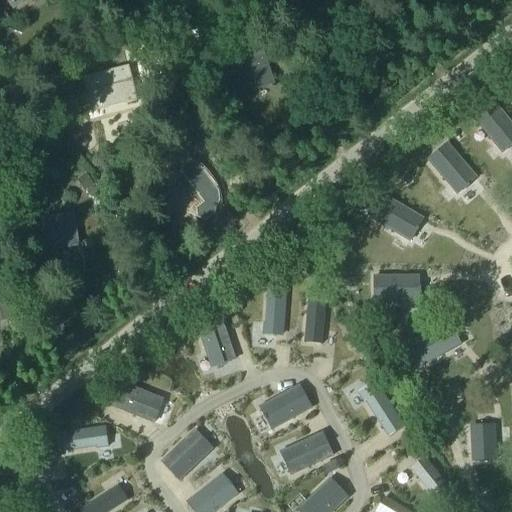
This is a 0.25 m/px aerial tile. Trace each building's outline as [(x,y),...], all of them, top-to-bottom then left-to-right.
[(271,84),(260,50),(231,61),(235,74),(243,71),(250,92),(271,84)] [(127,69),(83,81),(87,95),(91,112),(99,110),(125,103),(126,105),(136,103),(127,69)] [(162,92),(172,96),(179,79),(169,75),(162,92)] [(511,129),(493,106),(474,121),(502,156),(509,149),(510,150),(511,148),(511,129)] [(446,148),(427,164),(456,197),(463,191),(464,192),(468,189),(467,188),(475,181),(446,148)] [(230,152),(218,161),(226,172),(238,164),(230,152)] [(185,160),(179,165),(180,174),(190,189),(199,193),(199,203),(192,208),(193,218),(201,220),(207,216),(208,207),(214,202),(216,192),(194,165),(193,163),(185,160)] [(85,176),(76,182),(83,192),(92,186),(85,176)] [(384,200),(371,222),(409,244),(414,235),(416,236),(418,232),(417,231),(422,222),(384,200)] [(67,225),(66,218),(43,223),(47,247),(47,251),(49,250),(49,249),(68,246),(68,248),(76,247),(73,224),(67,225)] [(419,280),(375,280),(375,305),(419,305),(419,295),(421,295),(421,290),(419,290),(419,280)] [(265,325),(264,337),(275,338),(275,337),(283,338),(286,288),(269,287),(266,326),(265,325)] [(309,299),(305,343),(322,345),(326,301),(309,299)] [(232,305),(220,309),(223,317),(235,313),(232,305)] [(219,321),(195,329),(210,372),(234,364),(219,321)] [(448,326),(410,347),(422,369),(460,348),(456,339),(457,338),(454,334),(453,335),(448,326)] [(368,388),(358,395),(364,405),(365,405),(388,440),(404,430),(376,385),(369,390),(368,388)] [(119,386),(110,409),(153,425),(162,402),(119,386)] [(299,389),(260,410),(265,419),(264,420),(266,424),(267,423),(272,432),(311,411),(299,389)] [(104,430),(55,437),(57,455),(96,449),(96,451),(108,449),(106,438),(105,438),(104,430)] [(494,431),(470,432),(472,464),(496,462),(494,431)] [(195,434),(161,466),(179,484),(212,452),(195,434)] [(322,436),(280,455),(290,478),(332,459),(322,436)] [(53,451),(44,452),(46,465),(55,464),(53,451)] [(425,461),(411,472),(439,506),(452,495),(425,461)] [(334,463),(323,468),(327,477),(338,472),(334,463)] [(222,478),(187,505),(192,511),(217,511),(237,497),(231,489),(232,489),(229,485),(228,486),(222,478)] [(329,483),(298,511),(334,511),(346,502),(329,483)] [(117,489),(81,511),(114,511),(126,504),(117,489)] [(404,511),(386,501),(378,511),(404,511)]
